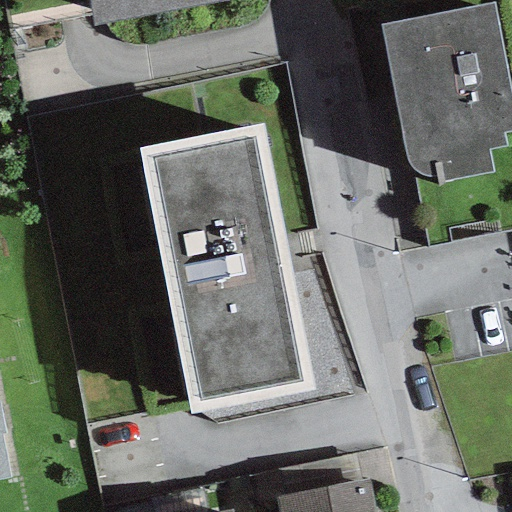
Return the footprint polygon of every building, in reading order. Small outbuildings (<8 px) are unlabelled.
[(88,0),(92,18),(187,0),(88,0)] [(511,99),(494,1),(379,22),(408,159),(410,163),(416,168),(420,172),(426,174),(432,174),(437,174),(441,173),(441,179),(492,167),(488,147),(505,142),(504,129),(511,127),(511,99)] [(138,144),(189,409),(313,385),(261,120),(138,144)] [(0,474),(8,472),(1,432),(5,431),(0,405),(0,474)] [(274,495),(277,511),(375,511),(369,477),(356,480),(351,455),(279,468),(283,493),(274,495)]
